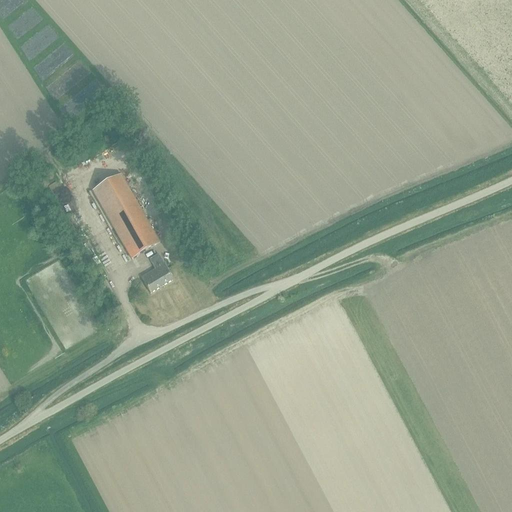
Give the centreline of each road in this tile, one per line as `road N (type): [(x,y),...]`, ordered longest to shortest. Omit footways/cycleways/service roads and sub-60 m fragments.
road 1 (unclassified): [(293,279),(143,337),(36,416)]
road 2 (unclassified): [(36,416),(293,279)]
road 3 (unclassified): [(293,279),(511,180)]
road 4 (track): [(53,409),(145,376),(167,382)]
